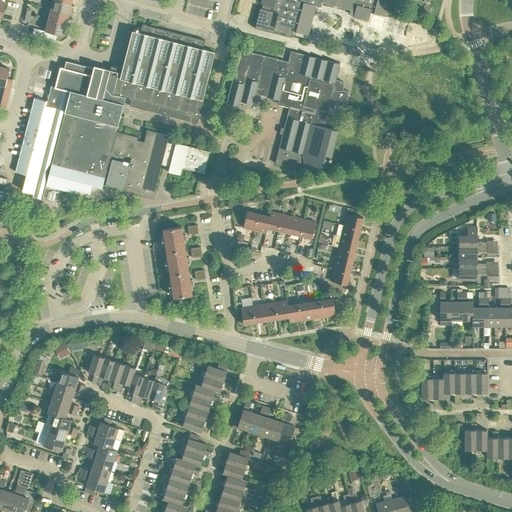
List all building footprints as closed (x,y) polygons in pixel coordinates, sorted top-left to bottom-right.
[(58,0),(53,0),(51,9),(68,14),(71,3),(58,0)] [(261,0),(261,4),(263,4),(262,8),(260,8),(255,28),(273,32),(274,30),(284,33),(284,35),(291,37),(292,34),(294,33),(295,31),(308,35),(316,5),(317,6),(319,4),(321,3),(321,2),(350,9),(350,11),(351,13),(352,15),(354,15),(353,17),(368,21),(370,13),(386,17),(390,0),(261,0)] [(51,9),(48,20),(66,24),(68,14),(51,9)] [(66,24),(48,20),(45,31),(57,34),(63,35),(66,24)] [(132,30),(121,72),(120,77),(117,76),(116,81),(113,94),(125,97),(131,99),(129,105),(168,115),(197,123),(204,99),(203,98),(215,52),(203,49),(205,40),(142,24),(140,32),(132,30)] [(57,34),(45,31),(44,37),(56,40),(57,34)] [(335,50),(358,56),(359,56),(360,50),(337,44),(335,50)] [(336,79),(340,63),(291,51),(288,62),(240,49),(232,82),(226,103),(239,106),(240,101),(252,104),(255,94),(280,100),(280,101),(283,102),(287,103),(289,107),(286,117),(284,128),(281,127),(280,130),(279,133),(282,134),(275,163),(301,170),(327,165),(329,160),(331,160),(339,130),(324,126),(331,99),(346,102),(349,91),(343,90),(343,81),(336,79)] [(110,156),(111,152),(114,141),(114,142),(114,140),(116,131),(118,126),(119,125),(118,125),(122,110),(123,109),(122,109),(125,97),(113,94),(116,81),(117,76),(120,77),(121,72),(94,65),(93,68),(66,61),(64,68),(60,67),(56,82),(55,87),(68,91),(68,92),(64,111),(58,133),(59,133),(56,147),(52,163),(51,164),(50,164),(47,173),(49,174),(47,180),(90,191),(92,184),(92,185),(102,187),(103,184),(106,173),(106,172),(109,158),(110,157),(110,156)] [(0,84),(3,86),(5,86),(7,78),(9,69),(0,66),(0,84)] [(5,86),(3,86),(0,96),(0,105),(6,107),(13,79),(7,78),(5,86)] [(435,106),(432,87),(407,91),(410,110),(435,106)] [(33,104),(31,114),(53,119),(55,112),(55,109),(45,106),(46,101),(35,98),(34,103),(33,103),(33,104)] [(28,124),(51,130),(53,124),(51,124),(53,119),(31,114),(28,124)] [(435,129),(434,117),(419,117),(420,130),(435,129)] [(28,125),(25,135),(47,140),(48,136),(50,136),(51,130),(28,124),(27,125),(28,125)] [(114,141),(111,152),(131,157),(129,167),(122,165),(123,162),(112,160),(105,185),(142,194),(143,194),(153,196),(154,190),(155,190),(162,161),(166,162),(171,163),(168,171),(180,175),(182,168),(204,173),(209,151),(176,143),(175,144),(167,142),(169,135),(147,130),(143,144),(136,143),(138,137),(116,131),(114,140),(114,142),(114,141)] [(43,161),(47,145),(46,145),(47,140),(25,135),(23,145),(22,145),(22,146),(20,156),(43,161)] [(41,168),(43,161),(20,156),(18,164),(18,165),(17,166),(17,165),(17,166),(39,172),(40,167),(41,168)] [(39,172),(17,166),(17,167),(16,172),(26,175),(22,190),(25,191),(34,193),(35,188),(36,188),(39,177),(38,176),(39,172)] [(243,227),(254,230),(258,213),(247,211),(243,227)] [(267,228),(278,230),(282,214),(270,211),(269,216),(267,228)] [(266,233),(267,228),(269,216),(258,213),(254,230),(266,233)] [(345,216),(343,225),(360,229),(363,217),(353,215),(346,213),(345,216)] [(278,230),(289,233),(293,216),(282,214),(278,230)] [(289,233),(300,235),(304,219),(293,216),(289,233)] [(304,219),(300,235),(311,238),(315,222),(304,219)] [(343,225),(341,236),(357,240),(360,229),(343,225)] [(165,241),(166,252),(185,249),(184,240),(186,240),(185,235),(183,235),(181,226),(163,229),(165,240),(162,241),(165,241)] [(459,235),(458,246),(486,246),(486,242),(477,242),(477,227),(467,227),(467,235),(459,235)] [(355,251),(357,240),(341,236),(334,234),(331,245),(338,247),(355,251)] [(458,246),(458,257),(477,257),(477,251),(486,251),(486,246),(458,246)] [(338,247),(336,258),(352,262),(355,251),(338,247)] [(424,247),(424,257),(434,256),(434,247),(424,247)] [(168,263),(170,274),(188,271),(187,263),(190,262),(189,257),(186,257),(185,249),(166,252),(168,263),(165,263),(165,264),(168,263)] [(458,257),(458,268),(486,268),(486,263),(477,263),(477,257),(458,257)] [(336,258),(333,269),(349,273),(352,262),(336,258)] [(486,268),(458,268),(458,279),(477,279),(477,273),(486,273),(486,268)] [(349,273),(333,269),(330,280),(347,284),(349,273)] [(188,271),(170,274),(172,285),(169,286),(172,286),(174,297),(183,296),(187,295),(192,294),(191,285),(193,285),(192,280),(190,280),(188,271)] [(483,326),(494,326),(494,307),(488,307),(488,294),(487,294),(487,291),(483,291),(483,292),(483,298),(483,326)] [(451,320),(451,301),(445,301),(445,292),(440,292),(440,323),(441,325),(451,325),(451,320)] [(451,320),(462,320),(462,292),(457,292),(457,301),(451,301),(451,320)] [(462,320),(472,320),(472,307),(473,307),(473,301),(466,301),(466,292),(462,292),(462,320)] [(472,326),(483,326),(483,298),(483,292),(478,292),(478,307),(473,307),(472,307),(472,320),(472,326)] [(344,303),(347,296),(341,293),(338,299),(344,303)] [(333,298),(321,300),(324,317),(335,315),(333,298)] [(494,326),(505,326),(505,298),(500,298),(500,307),(494,307),(494,326)] [(287,300),(275,302),(277,319),(289,317),(287,305),(287,300)] [(321,300),(310,302),(312,318),(324,317),(321,300)] [(275,302),(263,303),(266,320),(277,319),(275,302)] [(310,302),(298,303),(301,320),(312,318),(310,302)] [(263,303),(252,305),(255,322),(266,320),(263,303)] [(298,303),(287,305),(289,317),(289,322),(301,320),(298,303)] [(255,322),(252,305),(241,307),(244,324),(255,322)] [(134,337),(132,343),(143,346),(144,340),(134,337)] [(70,352),(64,343),(55,348),(60,358),(70,352)] [(91,382),(96,384),(105,358),(94,354),(88,372),(94,374),(91,382)] [(41,375),(46,361),(39,358),(34,373),(41,375)] [(103,377),(109,379),(115,361),(105,358),(96,384),(102,386),(104,383),(105,383),(106,383),(102,381),(103,377)] [(112,389),(117,391),(125,364),(115,361),(109,379),(115,380),(112,389)] [(124,383),(129,385),(130,385),(134,373),(136,368),(125,364),(117,391),(121,392),(124,383)] [(208,365),(201,385),(201,386),(215,390),(220,392),(223,382),(225,377),(227,371),(226,371),(222,369),(217,368),(208,365)] [(77,376),(79,371),(77,369),(70,366),(68,373),(61,371),(58,381),(84,390),(85,385),(77,382),(79,376),(77,376)] [(443,372),(443,378),(444,378),(444,393),(454,393),(459,393),(465,393),(465,372),(443,372)] [(487,372),(465,372),(465,393),(476,393),(481,393),(487,393),(487,372)] [(131,401),(135,403),(144,377),(134,373),(130,385),(129,385),(127,391),(133,393),(131,401)] [(158,403),(164,405),(172,381),(166,380),(166,379),(156,375),(154,380),(149,398),(154,399),(151,408),(156,410),(158,403)] [(143,396),(149,398),(154,380),(144,377),(135,403),(140,404),(143,396)] [(433,398),(438,398),(444,398),(444,393),(444,378),(443,378),(422,378),(422,398),(433,398)] [(84,390),(58,381),(54,392),(72,397),(74,391),(87,396),(89,391),(84,390)] [(196,384),(189,405),(208,411),(211,401),(213,396),(215,390),(201,386),(201,385),(196,384)] [(54,392),(51,402),(77,410),(79,406),(70,403),(72,397),(54,392)] [(237,427),(248,430),(253,412),(248,411),(251,402),(246,400),(239,420),(238,423),(237,427)] [(47,412),(48,412),(53,414),(65,418),(65,417),(67,412),(76,415),(77,410),(51,402),(47,412)] [(17,409),(16,413),(23,415),(24,412),(26,413),(28,406),(20,404),(18,410),(17,409)] [(208,411),(189,405),(182,425),(201,432),(205,421),(206,416),(208,411)] [(248,430),(258,433),(267,407),(262,405),(259,414),(253,412),(248,430)] [(258,433),(268,437),(274,419),(268,417),(269,414),(271,409),(271,408),(267,407),(258,433)] [(48,412),(45,422),(76,433),(78,428),(69,425),(71,419),(65,417),(65,418),(53,414),(48,412)] [(268,437),(278,440),(287,414),(282,412),(280,421),(274,419),(268,437)] [(23,415),(16,413),(14,420),(21,423),(23,416),(23,415)] [(287,414),(278,440),(289,443),(295,426),(289,424),(292,415),(287,414)] [(45,422),(42,433),(46,434),(64,440),(66,434),(75,437),(76,433),(45,422)] [(88,430),(115,438),(121,441),(125,430),(118,428),(101,422),(99,428),(90,425),(88,430)] [(94,443),(99,445),(100,444),(111,448),(112,448),(115,438),(88,430),(87,434),(96,437),(94,443)] [(465,450),(487,450),(487,437),(487,430),(476,430),(471,430),(465,430),(465,450)] [(64,440),(46,434),(43,445),(64,452),(69,453),(70,454),(72,449),(62,446),(64,440)] [(487,457),(508,457),(508,437),(498,437),(493,437),(487,437),(487,450),(487,457)] [(188,438),(181,459),(195,463),(195,464),(200,465),(204,455),(205,450),(207,444),(198,441),(193,440),(188,438)] [(89,447),(87,452),(114,461),(117,450),(112,448),(111,448),(100,444),(99,445),(98,450),(89,447)] [(242,478),(248,458),(243,456),(239,454),(229,451),(226,462),(224,467),(222,473),(227,474),(228,474),(242,478)] [(95,459),(93,465),(110,471),(114,461),(87,452),(86,456),(95,459)] [(176,457),(169,478),(189,484),(192,474),(194,469),(195,464),(195,463),(181,459),(176,457)] [(82,468),(81,472),(107,481),(110,471),(93,465),(91,471),(82,468)] [(349,472),(351,481),(359,479),(357,470),(349,472)] [(107,481),(81,472),(79,477),(88,480),(84,491),(94,495),(96,489),(104,491),(107,481)] [(223,489),(221,494),(240,501),(247,480),(242,478),(228,474),(227,474),(224,484),(223,489)] [(163,498),(168,500),(182,504),(185,494),(187,489),(189,484),(169,478),(163,498)] [(0,482),(0,507),(3,509),(9,491),(3,489),(6,480),(1,479),(0,482)] [(3,509),(13,511),(22,486),(17,484),(14,493),(9,491),(3,509)] [(22,486),(13,511),(29,511),(35,495),(32,495),(33,492),(25,489),(26,487),(22,486)] [(346,489),(348,494),(352,511),(364,511),(361,500),(355,501),(351,487),(346,489)] [(334,501),(327,503),(330,511),(341,511),(340,505),(336,491),(331,492),(334,501)] [(408,494),(400,497),(404,511),(416,511),(418,511),(412,491),(408,492),(408,494)] [(218,505),(216,509),(215,511),(236,511),(240,501),(221,494),(218,505)] [(346,504),(340,505),(341,511),(352,511),(348,494),(343,495),(346,504)] [(320,495),(315,497),(319,511),(330,511),(327,503),(322,504),(320,495)] [(391,496),(387,498),(391,511),(404,511),(400,497),(392,499),(391,496)] [(319,511),(315,497),(310,498),(313,507),(307,508),(307,511),(319,511)] [(391,511),(387,498),(383,499),(384,501),(375,503),(377,511),(391,511)] [(185,511),(187,506),(182,504),(168,500),(163,511),(185,511)]
